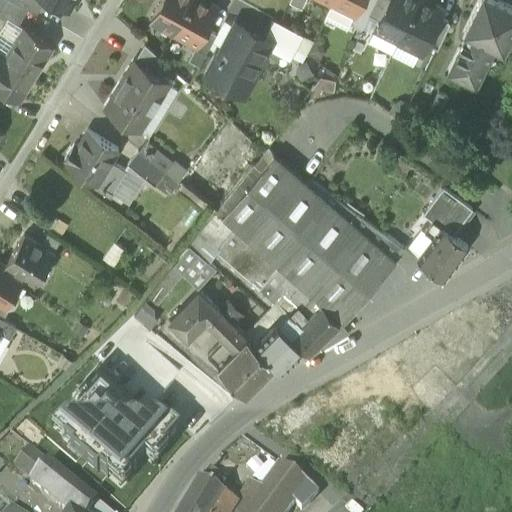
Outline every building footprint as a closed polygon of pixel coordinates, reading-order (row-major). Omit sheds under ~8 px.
[(21,20),(28,8),(13,0),(0,0),(0,10),(1,9),(21,20)] [(13,0),(28,8),(37,13),(43,0),(13,0)] [(50,0),(68,10),(73,0),(50,0)] [(160,24),(174,32),(190,0),(160,0),(150,19),(160,24)] [(217,5),(207,0),(190,0),(174,32),(196,44),(217,5)] [(332,0),(331,2),(353,13),(355,13),(361,0),(332,0)] [(361,28),(368,13),(374,0),(361,0),(355,13),(353,13),(349,22),(361,28)] [(374,0),(368,13),(379,19),(387,0),(374,0)] [(374,28),(398,39),(416,0),(387,0),(379,19),(374,28)] [(442,8),(426,0),(416,0),(398,39),(421,51),(426,41),(439,15),(442,8)] [(447,73),(476,87),(496,46),(489,42),(491,39),(497,37),(505,41),(505,43),(511,45),(511,7),(497,0),(479,0),(463,32),(466,34),(447,73)] [(426,41),(437,46),(449,20),(439,15),(426,41)] [(269,42),(291,54),(303,33),(273,17),(263,37),(270,40),(269,42)] [(215,76),(237,88),(245,71),(251,75),(269,42),(270,40),(263,37),(236,22),(218,55),(214,53),(203,74),(210,77),(215,76)] [(25,25),(6,56),(0,65),(0,70),(26,87),(52,44),(38,35),(39,34),(25,25)] [(398,39),(374,28),(368,40),(389,51),(393,49),(398,39)] [(134,59),(159,74),(166,62),(144,42),(134,59)] [(18,99),(26,87),(0,70),(0,65),(6,56),(0,51),(0,88),(1,89),(18,99)] [(105,106),(139,127),(151,107),(146,104),(162,78),(167,81),(168,80),(163,76),(159,74),(134,59),(105,106)] [(151,107),(139,127),(148,133),(176,87),(167,81),(162,78),(146,104),(151,107)] [(428,112),(438,117),(449,96),(438,91),(428,112)] [(97,181),(112,191),(126,168),(111,159),(118,147),(88,128),(77,145),(74,143),(64,158),(68,160),(66,163),(97,182),(97,181)] [(146,137),(138,148),(128,161),(154,182),(164,170),(173,158),(146,137)] [(344,320),(395,259),(395,258),(304,181),(273,155),(222,216),(343,319),(344,320)] [(154,182),(168,193),(178,180),(164,170),(154,182)] [(311,179),(304,181),(395,258),(395,259),(410,272),(420,260),(417,258),(416,258),(311,179)] [(432,220),(452,235),(472,209),(443,187),(423,214),(432,221),(432,220)] [(198,252),(209,261),(233,230),(213,214),(189,244),(198,252)] [(420,260),(444,278),(468,247),(452,235),(432,220),(432,221),(424,231),(432,237),(418,256),(417,258),(420,260)] [(22,275),(35,283),(55,251),(24,232),(5,264),(22,275)] [(225,246),(275,285),(284,273),(250,246),(251,245),(236,233),(225,246)] [(189,244),(174,264),(182,272),(198,252),(189,244)] [(209,261),(198,252),(182,272),(192,282),(209,261)] [(22,275),(5,264),(2,269),(19,280),(22,275)] [(158,302),(182,272),(174,264),(149,294),(158,302)] [(0,301),(8,306),(13,305),(17,299),(15,294),(12,291),(19,280),(2,269),(0,267),(0,301)] [(321,302),(284,273),(275,285),(297,304),(301,306),(303,308),(309,314),(321,302)] [(187,335),(204,318),(216,306),(216,305),(200,289),(171,319),(187,335)] [(292,316),(317,343),(319,341),(326,342),(347,330),(322,303),(321,302),(309,314),(303,308),(301,306),(292,316)] [(246,335),(216,306),(204,318),(224,338),(234,347),(246,335)] [(0,330),(9,335),(16,324),(2,316),(0,315),(0,330)] [(273,361),(281,369),(303,347),(278,322),(274,319),(253,341),(273,361)] [(179,369),(131,327),(99,362),(100,363),(134,392),(141,384),(155,397),(179,369)] [(0,351),(9,335),(0,330),(0,351)] [(246,335),(234,347),(224,338),(207,355),(217,364),(244,391),(273,362),(273,361),(253,341),(247,335),(246,335)] [(92,386),(61,421),(72,431),(64,441),(72,448),(70,450),(97,474),(99,472),(107,479),(116,469),(127,479),(158,444),(165,450),(180,433),(146,403),(142,408),(130,397),(134,392),(100,363),(85,380),(92,386)] [(31,484),(47,465),(29,449),(12,469),(31,484)] [(92,511),(97,506),(47,465),(31,484),(51,501),(64,511),(92,511)] [(281,466),(263,491),(290,511),(297,502),(305,508),(318,494),(281,466)] [(209,470),(200,482),(212,490),(220,477),(209,470)] [(225,498),(212,490),(200,482),(181,511),(234,511),(235,511),(231,509),(222,503),(225,498)] [(289,511),(290,511),(263,491),(262,492),(249,483),(231,509),(235,511),(234,511),(289,511)]
